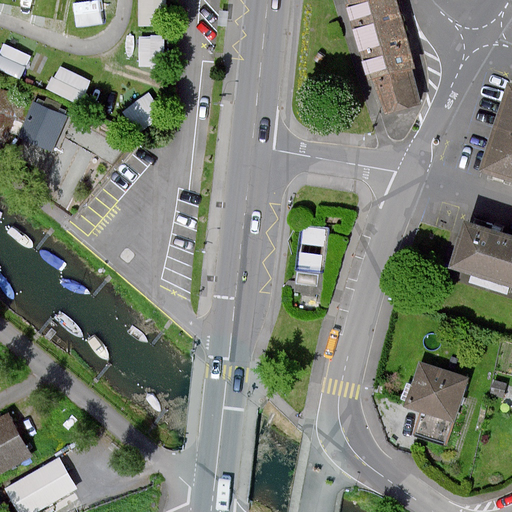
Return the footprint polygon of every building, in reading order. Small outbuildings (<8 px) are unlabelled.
[(80,0),(80,18),(105,19),(105,0),(80,0)] [(143,0),(144,20),(170,19),(168,0),(143,0)] [(419,103),(415,89),(410,68),(415,67),(408,40),(397,0),(348,0),(351,7),(347,8),(370,79),(375,78),(388,112),(419,103)] [(228,26),(230,11),(221,10),(219,25),(228,26)] [(0,49),(0,63),(25,74),(36,51),(5,38),(0,49)] [(53,84),(84,98),(94,76),(63,62),(53,84)] [(511,179),(511,83),(485,172),(511,179)] [(71,117),(36,101),(20,137),(55,153),(71,117)] [(511,285),(511,234),(469,221),(455,268),(511,285)] [(304,223),(301,267),(321,269),(324,225),(304,223)] [(466,379),(420,364),(406,405),(452,421),(466,379)] [(504,399),(507,385),(495,382),(492,396),(504,399)] [(0,473),(34,457),(11,410),(0,415),(0,473)] [(6,489),(19,511),(39,511),(79,489),(60,458),(6,489)]
